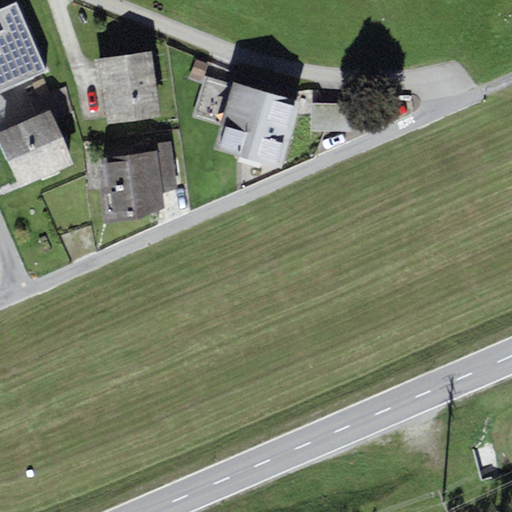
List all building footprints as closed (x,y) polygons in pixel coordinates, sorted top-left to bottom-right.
[(0,94),(48,74),(17,2),(0,9),(0,94)] [(161,119),(150,52),(93,61),(98,90),(103,89),(109,127),(161,119)] [(201,82),(208,64),(195,59),(188,77),(201,82)] [(296,100),(233,82),(232,85),(204,77),(192,117),(220,125),(213,150),(281,170),(288,145),(296,120),(291,119),(296,100)] [(53,120),(72,112),(65,88),(29,104),(35,117),(49,110),(53,120)] [(307,131),(351,132),(352,105),(308,103),(307,131)] [(53,120),(49,110),(35,117),(0,132),(0,143),(21,189),(74,166),(53,120)] [(130,146),(131,155),(104,159),(113,224),(137,221),(164,210),(162,193),(176,191),(170,141),(130,146)]
